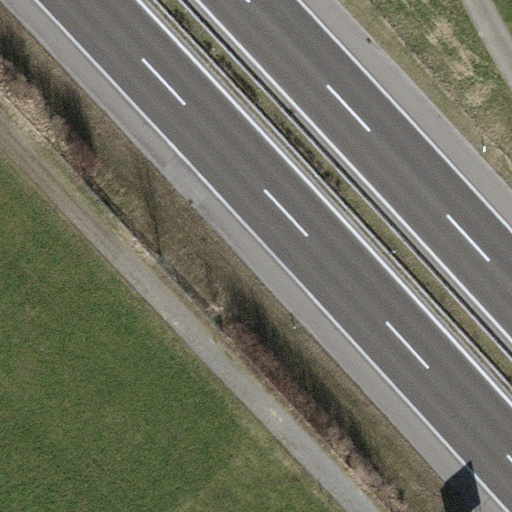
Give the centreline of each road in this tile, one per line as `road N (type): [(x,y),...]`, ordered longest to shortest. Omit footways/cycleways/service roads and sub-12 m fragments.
road 1 (motorway): [(82,0),(511,459)]
road 2 (track): [(365,511),(0,127)]
road 3 (motorway): [(511,284),(249,0)]
